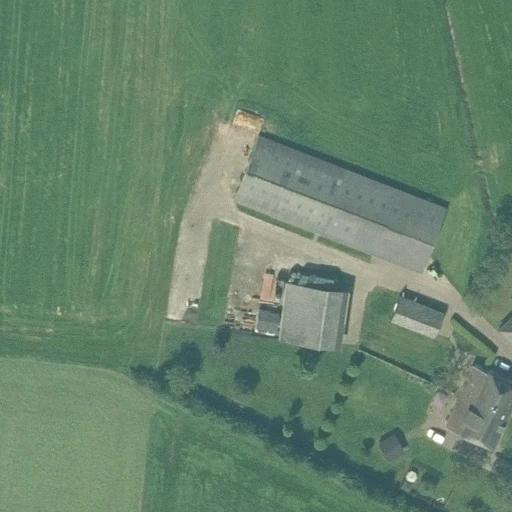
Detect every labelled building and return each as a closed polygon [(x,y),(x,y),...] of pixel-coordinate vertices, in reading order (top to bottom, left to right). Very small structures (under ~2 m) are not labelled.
[(446,206),(259,134),(233,200),(421,272),(446,206)] [(186,274),(189,252),(178,250),(175,273),(186,274)] [(342,342),(349,283),(287,276),(280,335),(342,342)] [(444,311),(401,294),(391,318),(435,336),(444,311)] [(268,327),(272,308),(258,305),(255,325),(268,327)] [(511,314),(498,328),(511,342),(511,314)] [(511,378),(485,366),(484,368),(475,389),(464,384),(458,396),(492,411),(496,400),(511,407),(511,404),(511,378)] [(492,411),(458,396),(469,401),(462,418),(451,413),(446,424),(494,446),(511,407),(496,400),(492,411)] [(377,442),(388,460),(404,451),(393,433),(377,442)]
